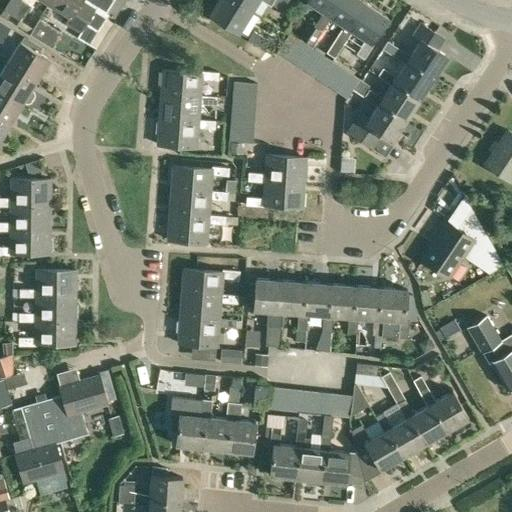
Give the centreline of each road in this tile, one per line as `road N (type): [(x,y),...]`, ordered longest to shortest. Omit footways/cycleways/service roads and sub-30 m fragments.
road 1 (residential): [(148,344),(150,306),(130,284),(79,146),(90,104),(160,0)]
road 2 (residential): [(351,233),(386,233),(511,39)]
road 3 (residential): [(396,511),(511,444)]
